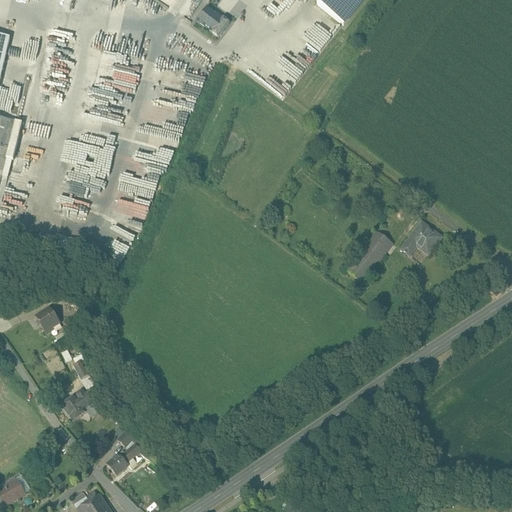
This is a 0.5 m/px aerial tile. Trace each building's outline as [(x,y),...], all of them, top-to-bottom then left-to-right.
[(364,0),(320,0),(317,5),(344,26),(364,0)] [(230,24),(208,7),(197,21),(219,38),(230,24)] [(0,216),(12,163),(14,163),(22,125),(15,124),(15,122),(0,118),(0,84),(10,39),(0,37),(0,216)] [(22,54),(23,67),(33,66),(32,53),(22,54)] [(443,239),(422,224),(401,252),(410,259),(417,249),(429,258),(443,239)] [(376,233),(346,273),(363,285),(393,245),(376,233)] [(50,310),(36,319),(41,326),(40,326),(47,336),(54,331),(53,329),(60,325),(50,310)] [(76,315),(64,323),(71,332),(83,324),(76,315)] [(90,376),(81,361),(73,366),(81,380),(90,376)] [(91,379),(83,383),(86,389),(94,385),(91,379)] [(94,390),(77,399),(84,410),(100,402),(94,390)] [(75,397),(62,406),(74,422),(87,413),(84,410),(77,399),(75,397)] [(135,437),(125,430),(117,440),(126,448),(132,440),(135,437)] [(122,451),(107,465),(117,476),(129,466),(127,463),(142,450),(136,443),(138,440),(135,437),(132,440),(135,443),(124,452),(122,451)] [(187,476),(178,467),(175,471),(184,479),(187,476)] [(17,481),(0,491),(0,496),(6,506),(25,495),(17,481)] [(110,511),(100,496),(89,503),(84,494),(75,499),(74,500),(74,501),(74,502),(73,503),(74,505),(74,506),(78,511),(110,511)]
